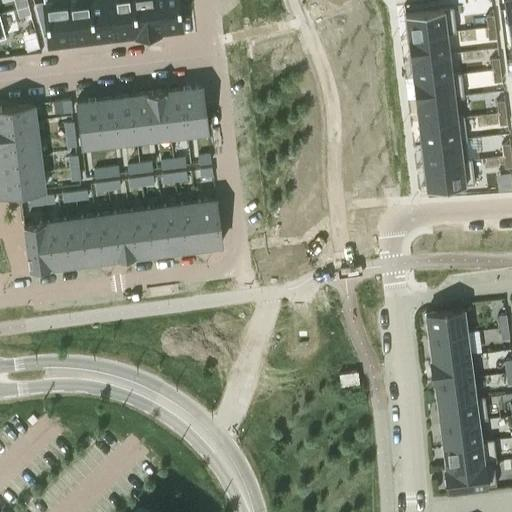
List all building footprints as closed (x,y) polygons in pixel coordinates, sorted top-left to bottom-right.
[(67,0),(43,0),(48,43),(72,40),(67,0)] [(88,0),(67,0),(72,40),(93,37),(88,0)] [(88,0),(93,37),(115,34),(110,0),(88,0)] [(110,0),(115,34),(135,32),(136,32),(132,0),(110,0)] [(132,0),(136,32),(135,32),(136,34),(159,32),(159,29),(158,29),(154,0),(132,0)] [(154,0),(158,29),(159,29),(181,26),(179,6),(182,5),(181,0),(154,0)] [(511,0),(502,0),(510,44),(511,43),(511,0)] [(43,2),(34,3),(42,33),(47,32),(43,2)] [(28,5),(16,8),(18,16),(30,13),(28,5)] [(452,6),(404,12),(407,36),(446,31),(446,32),(455,31),(452,6)] [(493,14),(485,15),(486,27),(494,25),(493,14)] [(494,25),(486,27),(488,38),(496,37),(494,25)] [(446,31),(407,36),(410,57),(448,53),(446,32),(446,31)] [(448,53),(410,57),(413,79),(451,74),(451,73),(450,63),(448,53)] [(498,56),(490,57),(492,69),(500,68),(498,56)] [(500,68),(492,69),(493,81),(501,80),(500,68)] [(451,74),(413,79),(415,100),(454,96),(454,97),(463,96),(463,94),(460,72),(451,73),(451,74)] [(202,85),(181,87),(186,132),(207,129),(202,85)] [(164,89),(169,134),(186,132),(181,87),(164,89)] [(164,89),(147,91),(147,92),(147,91),(153,136),(169,134),(164,89)] [(147,92),(130,94),(136,138),(153,136),(147,91),(147,92)] [(130,94),(114,96),(119,140),(136,138),(130,94)] [(114,96),(97,98),(102,142),(119,140),(114,96)] [(454,96),(415,100),(418,122),(456,117),(456,116),(455,107),(454,97),(454,96)] [(70,98),(61,99),(62,110),(71,109),(70,98)] [(97,98),(76,100),(81,145),(102,142),(97,98)] [(504,99),(496,100),(497,112),(505,111),(504,99)] [(33,103),(0,106),(0,124),(35,120),(33,103)] [(505,111),(497,112),(499,124),(507,123),(505,111)] [(456,117),(418,122),(421,143),(464,138),(464,139),(466,139),(463,115),(456,116),(456,117)] [(0,141),(37,137),(35,120),(0,124),(0,141)] [(72,121),(64,122),(66,134),(74,133),(72,121)] [(74,133),(66,134),(67,146),(75,145),(74,133)] [(37,137),(0,141),(0,158),(39,154),(37,137)] [(464,138),(421,143),(423,165),(466,159),(466,158),(464,139),(464,138)] [(509,142),(501,143),(502,155),(510,154),(509,142)] [(210,153),(198,154),(199,162),(210,161),(210,153)] [(39,154),(0,158),(0,175),(41,170),(39,154)] [(77,154),(69,155),(70,167),(78,166),(77,154)] [(510,154),(502,155),(504,167),(511,166),(510,154)] [(184,156),(172,158),(173,166),(185,164),(184,156)] [(466,159),(423,165),(426,188),(474,182),(471,157),(466,158),(466,159)] [(172,158),(160,159),(161,167),(173,166),(172,158)] [(151,161),(139,162),(140,170),(152,169),(151,161)] [(139,162),(127,164),(128,172),(140,170),(139,162)] [(118,165),(106,166),(107,175),(119,173),(118,165)] [(78,166),(70,167),(71,179),(79,178),(78,166)] [(106,166),(93,168),(94,176),(107,175),(106,166)] [(211,166),(199,168),(201,176),(212,175),(211,166)] [(41,170),(0,175),(0,193),(43,188),(41,170)] [(185,170),(174,172),(175,180),(187,178),(185,170)] [(174,172),(162,173),(163,181),(175,180),(174,172)] [(152,174),(140,176),(141,184),(153,182),(152,174)] [(140,176),(129,178),(130,186),(141,184),(140,176)] [(119,179),(107,180),(108,188),(120,187),(119,179)] [(107,180),(95,182),(96,190),(108,188),(107,180)] [(86,189),(74,190),(75,198),(87,197),(86,189)] [(74,190),(62,192),(64,200),(75,198),(74,190)] [(53,193),(41,194),(42,202),(54,201),(53,193)] [(41,194),(29,196),(30,204),(42,202),(41,194)] [(215,198),(194,201),(200,245),(221,242),(215,198)] [(194,201),(178,203),(184,247),(200,245),(194,201)] [(178,203),(161,205),(167,249),(184,247),(178,203)] [(161,205),(145,207),(150,252),(167,249),(161,205)] [(145,207),(128,209),(134,254),(150,252),(145,207)] [(128,209),(111,212),(117,256),(134,254),(128,209)] [(111,212),(95,214),(101,258),(116,256),(117,256),(111,212)] [(95,214),(78,216),(84,260),(101,258),(95,214)] [(78,216),(61,218),(67,262),(84,260),(78,216)] [(61,218),(44,220),(50,265),(67,262),(61,218)] [(44,220),(23,223),(29,268),(50,265),(44,220)] [(428,336),(466,330),(463,307),(425,312),(428,336)] [(498,314),(499,326),(507,325),(506,313),(498,314)] [(509,337),(507,325),(499,326),(501,338),(509,337)] [(428,336),(431,357),(431,358),(469,353),(469,352),(466,330),(428,336)] [(472,376),(472,377),(477,376),(474,352),(469,352),(469,353),(431,358),(431,357),(430,357),(433,382),(434,382),(434,381),(472,376)] [(475,396),(472,377),(472,376),(434,381),(434,382),(437,402),(475,397),(475,396)] [(475,397),(437,402),(439,424),(483,418),(483,419),(487,418),(484,395),(475,396),(475,397)] [(483,418),(439,424),(442,445),(485,439),(483,419),(483,418)] [(485,439),(442,445),(445,465),(445,466),(493,460),(496,460),(493,438),(485,439)] [(445,466),(445,465),(444,466),(447,490),(496,484),(493,460),(445,466)]
